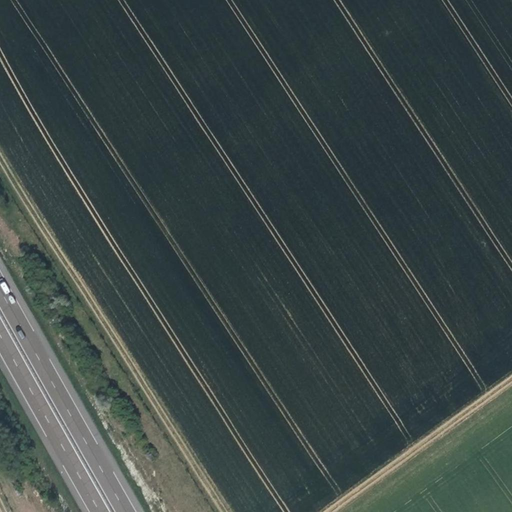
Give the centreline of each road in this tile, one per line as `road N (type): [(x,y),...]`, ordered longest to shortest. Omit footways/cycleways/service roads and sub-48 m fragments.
road 1 (track): [(228,511),(0,165)]
road 2 (motorway): [(131,511),(0,279)]
road 3 (track): [(511,381),(332,511)]
road 4 (motorway): [(0,332),(101,511)]
